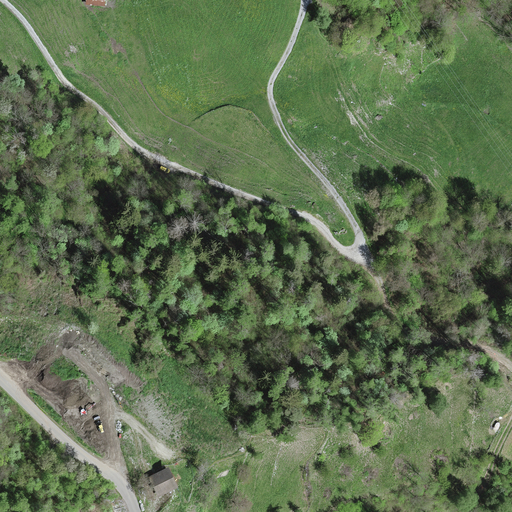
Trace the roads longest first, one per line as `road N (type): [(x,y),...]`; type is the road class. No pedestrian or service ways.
road 1 (track): [(300,0),(268,101),(284,136),(345,212),(357,238),(350,250),(312,222),(127,141),(62,81),(0,1)]
road 2 (unclassified): [(0,377),(116,479),(135,511)]
